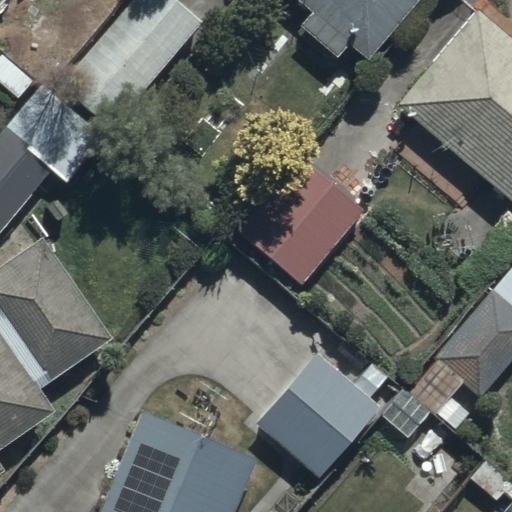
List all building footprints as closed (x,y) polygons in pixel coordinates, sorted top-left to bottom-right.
[(113,129),(202,21),(175,0),(133,0),(62,87),(113,129)] [(366,62),(417,0),(295,0),(308,11),(296,25),(338,59),(348,47),(366,62)] [(511,41),(481,13),(400,103),(511,202),(511,41)] [(0,232),(49,171),(65,184),(102,139),(34,85),(0,127),(0,232)] [(298,156),(233,230),(298,286),(363,212),(298,156)] [(0,474),(4,472),(0,466),(0,448),(55,411),(38,387),(109,339),(40,238),(0,264),(0,474)] [(477,395),(511,354),(511,258),(430,353),(477,395)] [(379,409),(315,353),(255,421),(320,478),(379,409)] [(234,511),(256,458),(141,412),(98,511),(234,511)]
